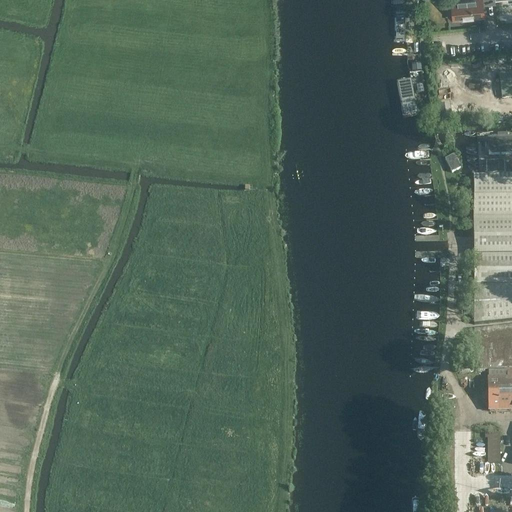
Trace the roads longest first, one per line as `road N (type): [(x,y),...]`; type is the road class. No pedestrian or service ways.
road 1 (track): [(50,382),(127,213),(136,166),(16,148)]
road 2 (track): [(28,511),(50,382),(140,384)]
